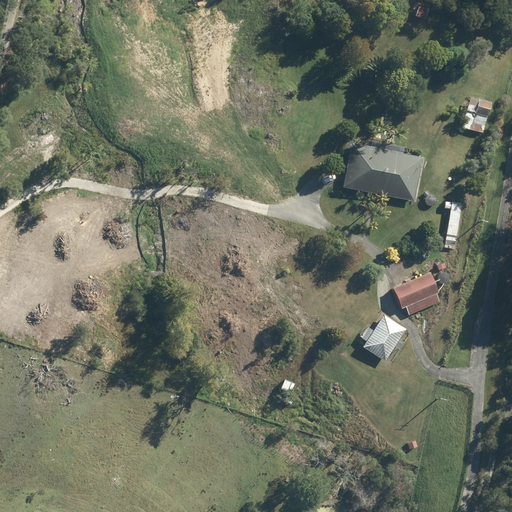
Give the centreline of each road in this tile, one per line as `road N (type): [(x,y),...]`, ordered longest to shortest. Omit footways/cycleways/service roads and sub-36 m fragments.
road 1 (track): [(0,210),(64,186),(142,187),(353,233),(380,256),(384,298),(412,321),(435,369),(476,381)]
road 2 (track): [(465,511),(511,147)]
